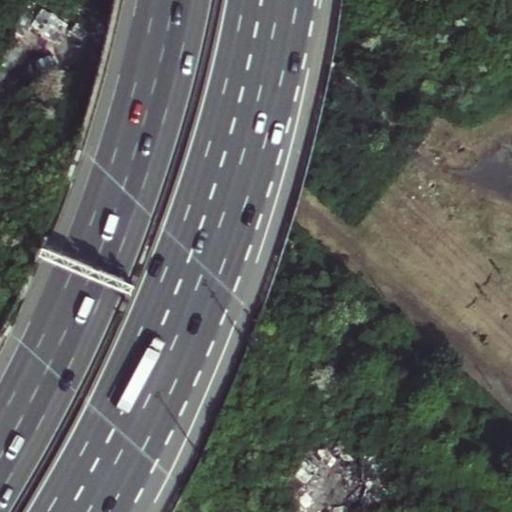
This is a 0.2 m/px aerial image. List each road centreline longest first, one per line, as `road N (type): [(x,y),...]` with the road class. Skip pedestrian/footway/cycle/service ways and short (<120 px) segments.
road 1 (trunk): [(74,511),(196,263),(271,0)]
road 2 (trunk): [(172,0),(102,240),(0,456)]
road 3 (track): [(511,161),(436,162),(269,0)]
road 4 (primary): [(92,511),(0,422)]
